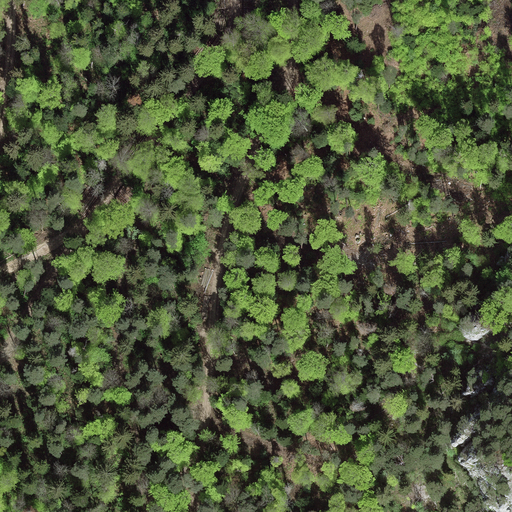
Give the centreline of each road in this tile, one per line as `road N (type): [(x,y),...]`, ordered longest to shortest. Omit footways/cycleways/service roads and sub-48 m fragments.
road 1 (track): [(194,511),(220,240),(290,67),(294,0)]
road 2 (track): [(234,0),(214,59),(78,227),(0,271)]
road 3 (track): [(78,227),(0,365)]
